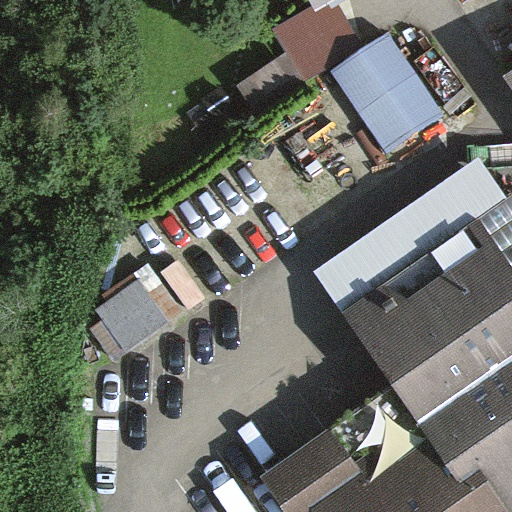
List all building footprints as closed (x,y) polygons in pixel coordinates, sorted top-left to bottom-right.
[(332,87),(392,175),(451,135),(392,47),(332,87)] [(511,72),(489,89),(511,120),(511,72)] [(402,376),(494,511),(511,511),(511,269),(482,225),(357,310),(402,376)] [(85,355),(119,392),(173,345),(139,307),(85,355)] [(494,511),(402,376),(266,468),(296,511),(319,511),(328,507),(331,511),(494,511)]
